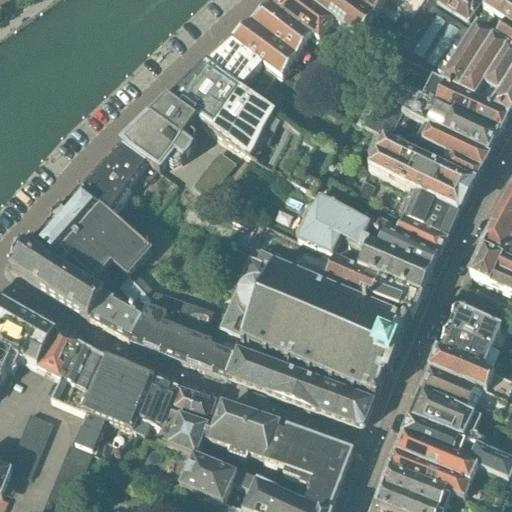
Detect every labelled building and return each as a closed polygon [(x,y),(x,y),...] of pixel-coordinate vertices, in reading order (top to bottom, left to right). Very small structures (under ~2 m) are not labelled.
[(325,54),(341,33),(296,0),(287,0),(272,12),(312,43),(325,54)] [(341,0),(296,0),(341,33),(359,45),(375,24),(341,0)] [(341,0),(375,24),(388,7),(389,7),(379,0),(341,0)] [(379,0),(389,7),(405,17),(414,23),(428,1),(425,0),(379,0)] [(505,30),(511,34),(511,0),(443,0),(438,8),(469,28),(481,11),(484,14),(482,16),(505,30)] [(359,46),(385,61),(392,65),(424,81),(509,122),(511,120),(510,119),(511,116),(511,55),(495,45),(469,28),(438,8),(429,3),(401,44),(375,24),(359,45),(359,46)] [(297,65),(312,43),(272,12),(252,31),(297,65)] [(511,55),(511,34),(505,30),(495,45),(511,55)] [(283,86),(297,65),(252,31),(231,49),(277,82),(283,86)] [(206,71),(258,108),(277,82),(231,49),(206,71)] [(170,106),(169,107),(205,134),(251,162),(276,119),(258,108),(206,71),(205,73),(205,72),(170,106)] [(499,142),(509,122),(424,81),(421,85),(431,90),(423,105),(499,142)] [(488,161),(499,142),(423,105),(412,100),(403,118),(488,161)] [(473,189),(488,161),(403,118),(372,103),(357,131),(384,145),(473,189)] [(159,116),(140,134),(177,162),(179,162),(181,162),(183,162),(186,161),(188,160),(190,159),(192,157),(193,156),(194,155),(196,152),(196,150),(197,147),(197,145),(204,136),(205,134),(169,107),(167,109),(159,116)] [(150,174),(160,181),(174,161),(176,162),(177,162),(140,134),(122,153),(150,174)] [(369,176),(416,199),(459,218),(460,217),(473,191),(473,189),(384,145),(369,176)] [(122,153),(113,163),(102,174),(133,197),(150,174),(122,153)] [(236,166),(220,153),(201,179),(217,192),(236,166)] [(96,181),(83,196),(114,223),(133,197),(102,174),(96,181)] [(201,179),(193,190),(209,203),(217,192),(201,179)] [(369,205),(376,191),(365,186),(358,201),(369,205)] [(135,242),(114,223),(83,196),(82,196),(80,198),(81,198),(69,212),(68,212),(62,218),(61,219),(61,220),(56,226),(55,226),(54,227),(54,228),(50,233),(48,234),(49,235),(36,248),(34,250),(35,250),(34,251),(60,269),(67,262),(96,287),(112,268),(129,283),(143,298),(151,307),(144,321),(165,330),(213,351),(220,354),(226,338),(219,335),(213,349),(203,345),(213,318),(194,311),(173,303),(155,298),(135,276),(151,257),(142,249),(145,246),(138,239),(135,242)] [(446,246),(459,218),(416,199),(403,224),(446,246)] [(421,301),(432,278),(379,253),(363,245),(371,229),(364,225),(319,201),(297,246),(332,261),(340,243),(351,248),(349,251),(367,260),(361,274),(421,301)] [(511,202),(494,236),(486,252),(485,252),(484,255),(511,267),(511,202)] [(185,220),(204,230),(208,222),(200,218),(202,215),(190,209),(185,220)] [(381,222),(376,232),(387,237),(438,265),(446,246),(403,224),(403,225),(396,237),(393,236),(396,230),(381,222)] [(432,278),(438,265),(387,237),(379,253),(432,278)] [(247,239),(240,257),(247,260),(254,242),(247,239)] [(34,251),(34,252),(27,259),(26,258),(18,268),(18,269),(12,276),(89,324),(104,298),(58,271),(60,269),(34,251)] [(409,328),(406,327),(404,325),(401,323),(398,321),(395,319),(392,319),(388,319),(389,317),(385,315),(384,318),(366,310),(366,308),(363,306),(362,309),(343,301),(344,298),(341,297),(340,300),(333,297),(321,292),(322,289),(320,288),(321,285),(294,272),(280,266),(278,270),(270,267),(272,262),(254,254),(219,335),(226,338),(220,354),(236,360),(238,356),(252,362),(256,353),(261,355),(260,358),(265,360),(266,357),(285,365),(284,368),(287,370),(286,373),(291,375),(290,378),(300,382),(305,373),(308,375),(306,378),(310,379),(311,376),(328,384),(327,387),(332,389),(333,386),(351,393),(350,396),(354,398),(356,396),(375,404),(376,404),(378,400),(383,387),(384,387),(385,383),(387,384),(402,350),(400,349),(401,345),(406,332),(407,332),(409,328)] [(511,267),(484,255),(470,283),(503,298),(511,302),(511,267)] [(342,293),(410,320),(413,321),(421,301),(361,274),(350,269),(334,263),(328,277),(321,274),(321,273),(298,263),(294,272),(321,285),(320,288),(322,289),(321,292),(333,297),(340,300),(341,297),(342,293)] [(467,291),(458,310),(491,326),(499,306),(467,291)] [(104,298),(89,324),(106,334),(124,344),(128,346),(142,320),(144,321),(151,307),(143,298),(129,311),(106,298),(105,299),(104,298)] [(0,357),(21,368),(35,375),(54,338),(0,307),(0,357)] [(456,314),(447,337),(500,358),(508,337),(456,314)] [(128,346),(227,385),(236,360),(220,354),(213,351),(165,330),(144,321),(142,320),(128,346)] [(447,337),(438,358),(491,379),(500,358),(447,337)] [(79,352),(73,348),(54,338),(35,375),(61,388),(79,352)] [(92,359),(79,352),(61,388),(52,408),(67,414),(92,359)] [(236,360),(227,385),(266,399),(268,400),(269,401),(299,412),(318,419),(319,418),(361,435),(362,435),(364,434),(365,433),(374,409),(373,409),(375,404),(356,396),(354,398),(350,396),(351,393),(333,386),(332,389),(327,387),(328,384),(311,376),(310,379),(306,378),(308,375),(305,373),(300,382),(290,378),(291,375),(286,373),(287,370),(284,368),(285,365),(266,357),(265,360),(260,358),(261,355),(256,353),(252,362),(238,356),(236,360)] [(0,388),(1,389),(12,365),(20,369),(21,368),(0,357),(0,388)] [(438,358),(431,376),(511,409),(511,407),(508,406),(511,397),(511,387),(491,379),(438,358)] [(90,400),(98,380),(105,365),(92,359),(67,414),(82,419),(90,400)] [(113,379),(117,371),(105,365),(98,380),(107,384),(110,378),(113,379)] [(107,384),(98,380),(90,400),(82,419),(87,421),(75,450),(95,458),(108,428),(134,439),(155,386),(117,371),(113,379),(110,378),(107,384)] [(511,409),(431,376),(421,400),(466,418),(469,409),(508,425),(511,416),(511,409)] [(178,396),(155,386),(134,439),(145,443),(150,431),(163,436),(170,418),(178,396)] [(198,403),(178,396),(170,418),(189,424),(198,403)] [(474,421),(466,418),(421,400),(411,424),(466,447),(474,449),(477,441),(467,436),(474,421)] [(208,431),(217,410),(217,409),(198,403),(189,424),(208,431)] [(163,436),(158,449),(194,463),(203,446),(229,455),(228,459),(246,466),(248,462),(265,467),(264,468),(284,475),(283,480),(299,487),(296,497),(294,502),(314,511),(332,511),(339,495),(340,496),(341,494),(343,487),(344,485),(343,484),(345,480),(351,465),(352,460),(353,460),(354,458),(352,457),(351,458),(343,455),(331,450),(328,449),(310,442),(308,441),(307,442),(289,435),(289,434),(287,433),(286,434),(280,431),(222,411),(211,439),(206,437),(208,431),(189,424),(170,418),(163,436)] [(13,477),(26,483),(51,429),(29,418),(14,451),(3,446),(0,452),(0,470),(5,473),(13,477)] [(477,472),(505,483),(509,485),(511,476),(511,464),(477,451),(472,463),(462,459),(466,447),(411,424),(403,443),(477,472)] [(403,443),(396,459),(470,488),(477,472),(403,443)] [(44,511),(72,511),(95,460),(70,450),(44,511)] [(444,497),(462,505),(466,497),(470,488),(396,459),(390,474),(444,497)] [(194,463),(180,494),(221,511),(224,511),(225,510),(225,509),(234,489),(238,480),(196,464),(194,464),(194,463)] [(0,470),(0,498),(1,497),(13,477),(5,473),(0,470)] [(390,474),(384,492),(395,497),(432,511),(439,511),(444,497),(390,474)] [(238,480),(234,489),(253,498),(250,504),(268,511),(314,511),(294,502),(258,485),(240,478),(239,481),(238,480)] [(432,511),(395,497),(384,492),(377,511),(432,511)]
